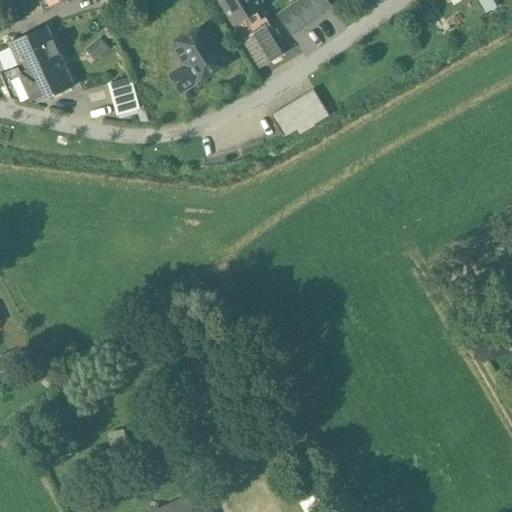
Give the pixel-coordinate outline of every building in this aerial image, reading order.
[(219,0),(247,45),(250,44),(268,33),(257,14),(264,10),(258,0),(219,0)] [(327,0),(298,0),(298,1),(312,22),(333,8),(327,0)] [(312,22),(298,1),(277,15),(292,36),(312,22)] [(207,25),(174,45),(187,65),(172,75),(182,91),(195,83),(230,62),(207,25)] [(73,87),(43,28),(10,43),(22,70),(37,103),(73,87)] [(268,33),(250,44),(247,45),(249,48),(261,68),(281,55),(268,33)] [(100,37),(86,49),(95,61),(109,49),(100,37)] [(37,103),(22,70),(2,75),(12,98),(37,103)] [(132,81),(112,87),(118,114),(139,108),(132,81)] [(314,89),(271,115),(284,136),(298,129),(300,133),(313,126),(312,125),(329,114),(314,89)] [(9,353),(0,356),(0,372),(15,366),(9,353)] [(140,420),(126,426),(133,442),(147,435),(140,420)] [(80,478),(62,487),(70,503),(88,494),(80,478)] [(205,511),(201,502),(199,499),(194,497),(163,511),(205,511)]
